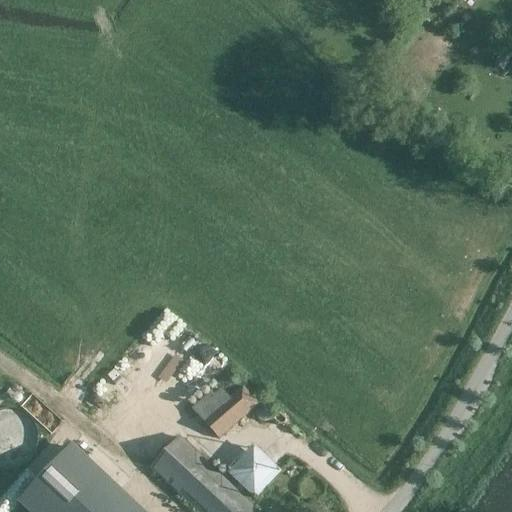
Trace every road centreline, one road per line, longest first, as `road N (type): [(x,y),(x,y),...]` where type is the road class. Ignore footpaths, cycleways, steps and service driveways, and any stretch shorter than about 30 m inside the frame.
road 1 (unclassified): [(388,511),(439,445),(511,315)]
road 2 (track): [(0,358),(116,446)]
